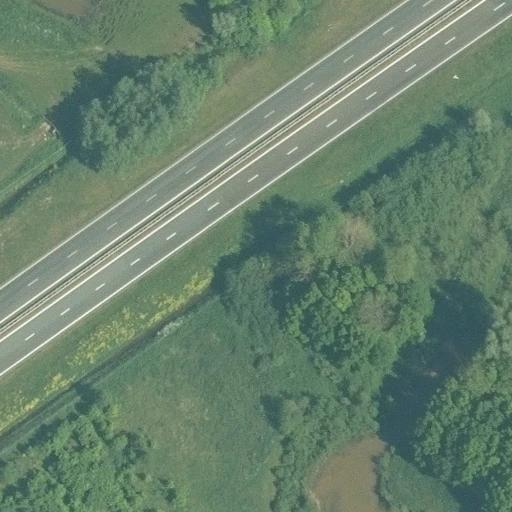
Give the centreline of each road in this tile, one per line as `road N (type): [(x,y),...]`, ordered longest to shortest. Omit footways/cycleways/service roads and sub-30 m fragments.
road 1 (trunk): [(0,358),(510,0)]
road 2 (trunk): [(436,0),(0,307)]
